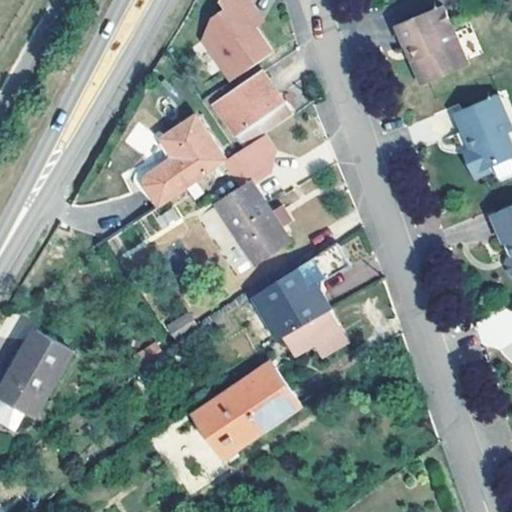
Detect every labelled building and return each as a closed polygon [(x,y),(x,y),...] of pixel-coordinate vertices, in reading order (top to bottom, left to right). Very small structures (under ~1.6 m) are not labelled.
[(205,39),(233,80),(275,52),(256,24),(253,26),(248,19),(251,17),(262,9),(256,0),(223,0),(223,1),(228,8),(215,16),(205,39)] [(468,64),(444,5),(398,25),(406,45),(413,43),(419,58),(415,66),(419,76),(427,79),(429,81),(468,64)] [(253,26),(256,24),(251,17),(248,19),(253,26)] [(419,58),(413,43),(406,45),(415,66),(419,58)] [(235,135),(285,101),(264,70),(214,104),(235,135)] [(511,139),(509,132),(511,130),(511,123),(500,94),(456,113),(464,131),(466,131),(473,148),(465,152),(476,178),(492,171),(490,166),(511,156),(511,139)] [(267,131),(294,114),(285,101),(235,135),(244,147),(267,131)] [(226,160),(228,159),(198,115),(165,138),(174,152),(174,159),(150,175),(148,184),(161,204),(226,160)] [(127,141),(143,153),(156,137),(140,125),(127,141)] [(292,240),(283,227),(273,211),(254,182),(271,171),(275,151),(265,135),(226,160),(243,188),(219,204),(257,262),(292,240)] [(293,219),(284,205),(273,211),(283,227),(293,219)] [(511,205),(493,214),(506,243),(510,240),(511,245),(511,255),(511,256),(508,263),(511,270),(511,205)] [(156,215),(160,227),(180,219),(176,208),(156,215)] [(282,337),(288,334),(299,353),(319,341),(317,338),(341,324),(323,293),(313,298),(308,289),(323,281),(352,264),(339,242),(256,295),(282,337)] [(323,293),(323,281),(308,289),(313,298),(323,293)] [(195,327),(187,314),(170,325),(178,338),(195,327)] [(350,340),(341,324),(317,338),(319,341),(326,353),(350,340)] [(37,415),(75,351),(38,329),(22,357),(0,394),(0,393),(0,419),(12,427),(24,407),(37,415)] [(164,353),(157,343),(153,345),(160,356),(164,353)] [(142,368),(160,356),(153,345),(135,358),(142,368)] [(177,369),(166,352),(143,369),(137,372),(149,389),(162,380),(160,376),(167,371),(169,375),(177,369)] [(224,457),(302,404),(287,383),(276,367),(240,391),(237,387),(196,415),(207,432),(224,457)]
